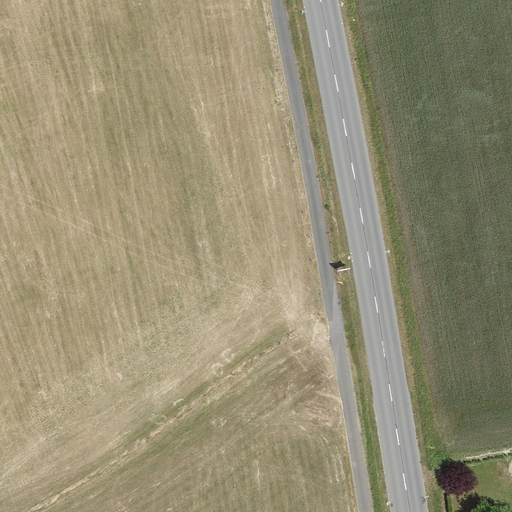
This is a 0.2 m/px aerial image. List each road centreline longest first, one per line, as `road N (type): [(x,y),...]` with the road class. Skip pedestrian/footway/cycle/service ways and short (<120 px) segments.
road 1 (primary): [(320,0),(409,511)]
road 2 (track): [(276,0),(365,511)]
